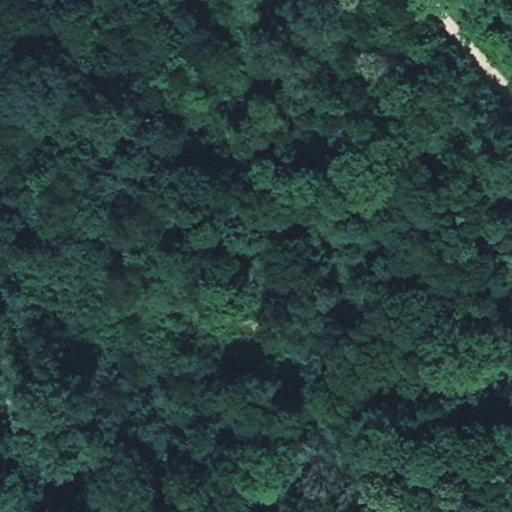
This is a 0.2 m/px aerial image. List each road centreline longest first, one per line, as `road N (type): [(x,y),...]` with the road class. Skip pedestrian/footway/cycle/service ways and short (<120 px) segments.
road 1 (track): [(511,433),(374,488),(280,511)]
road 2 (track): [(377,0),(450,130),(511,203)]
road 3 (track): [(418,0),(511,96)]
